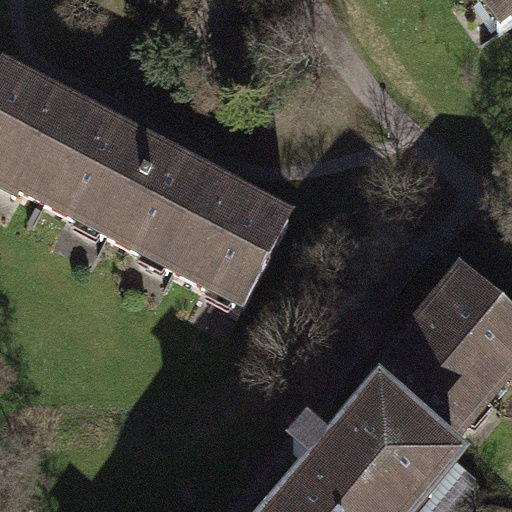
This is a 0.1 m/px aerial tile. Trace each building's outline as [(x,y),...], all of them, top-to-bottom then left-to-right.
[(511,0),(482,0),(504,28),(511,21),(511,0)] [(20,191),(109,241),(156,159),(5,74),(0,82),(0,193),(14,201),(20,191)] [(109,241),(241,309),(286,230),(156,159),(109,241)] [(378,411),(439,462),(511,375),(511,326),(464,286),(366,400),(378,411)] [(318,481),(291,511),(419,511),(452,473),(439,462),(378,411),(333,464),(308,442),(293,459),(318,481)]
